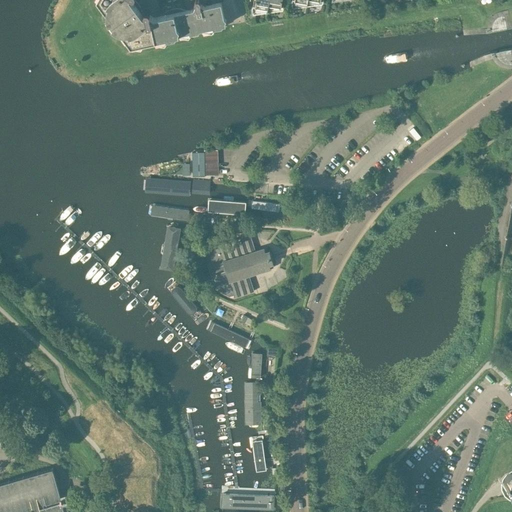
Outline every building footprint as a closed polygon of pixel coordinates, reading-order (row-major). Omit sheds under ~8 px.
[(136,1),(135,0),(134,0),(97,0),(108,15),(109,18),(110,18),(116,25),(116,27),(118,28),(130,45),(142,42),(142,44),(226,26),(221,2),(204,6),(200,3),(200,2),(200,1),(200,0),(194,0),(194,1),(194,2),(195,3),(196,4),(193,8),(185,10),(183,9),(182,9),(180,8),(179,8),(177,8),(175,8),(174,8),(172,8),(171,9),(169,9),(168,10),(166,11),(165,12),(164,13),(162,14),(161,15),(154,17),(149,14),(149,13),(150,13),(150,12),(150,11),(149,11),(149,10),(148,10),(148,9),(147,9),(146,9),(145,9),(145,10),(144,10),(144,11),(143,11),(143,12),(143,13),(144,14),(141,13),(141,11),(141,10),(140,9),(140,7),(139,6),(139,5),(138,4),(137,2),(136,1)] [(267,9),(268,0),(255,0),(255,7),(267,9)] [(268,0),(267,9),(268,9),(269,5),(281,7),(282,0),(268,0)] [(414,127),(410,130),(411,132),(417,139),(421,136),(414,127)] [(217,150),(205,150),(205,151),(206,175),(218,175),(217,150)] [(205,151),(193,152),(194,176),(206,175),(205,151)] [(147,178),(146,191),(189,195),(190,182),(147,178)] [(213,200),(212,208),(245,210),(246,202),(213,200)] [(252,201),(251,209),(277,212),(278,204),(252,201)] [(152,205),(151,214),(187,219),(189,210),(152,205)] [(175,228),(168,268),(179,270),(185,229),(175,228)] [(264,247),(255,250),(250,234),(218,245),(218,247),(215,248),(210,257),(211,261),(209,262),(217,288),(219,287),(221,291),(229,296),(233,294),(234,297),(254,290),(249,275),(273,268),(272,263),(273,263),(269,250),(268,251),(266,247),(264,247)] [(177,282),(170,287),(195,319),(201,315),(177,282)] [(211,322),(208,329),(248,348),(251,340),(211,322)] [(261,352),(252,352),(251,376),(260,376),(261,352)] [(260,382),(245,383),(247,423),(262,422),(260,382)] [(250,439),(255,470),(266,468),(261,438),(250,439)] [(65,511),(63,504),(60,495),(57,483),(53,468),(0,482),(0,511),(65,511)] [(274,496),(220,494),(220,508),(273,510),(274,496)]
